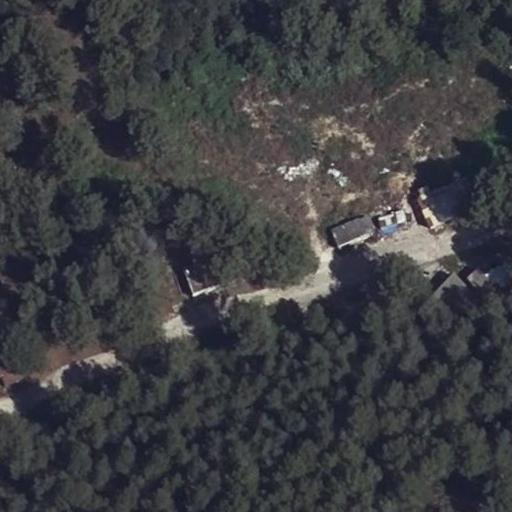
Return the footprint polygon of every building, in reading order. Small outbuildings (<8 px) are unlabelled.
[(29,15),(6,30),(18,59),(43,47),(29,15)] [(473,210),(463,180),(425,193),(435,223),(473,210)] [(501,291),(511,281),(511,271),(503,261),(487,274),(501,291)] [(481,288),(464,283),(463,293),(478,300),(481,288)] [(179,371),(150,387),(158,405),(174,399),(180,413),(198,403),(179,371)]
